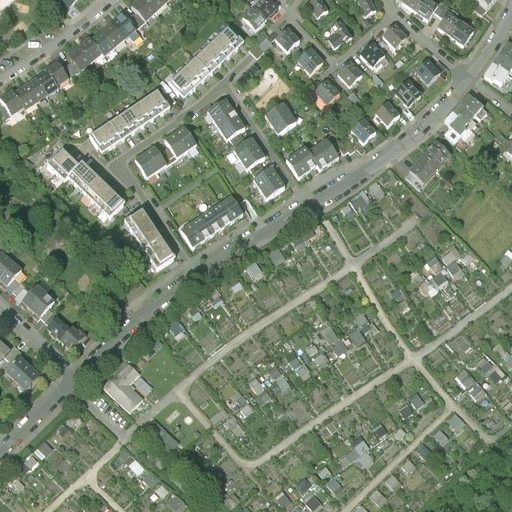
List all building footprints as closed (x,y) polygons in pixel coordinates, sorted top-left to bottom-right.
[(55,0),(68,11),(76,0),(55,0)] [(145,26),(156,16),(142,0),(131,11),(136,17),(144,25),(145,26)] [(156,16),(166,8),(158,0),(142,0),(156,16)] [(265,0),(263,0),(253,10),(266,23),(277,12),(270,4),(265,0)] [(317,0),(303,9),(309,18),(313,15),(317,21),(327,15),(317,0)] [(375,15),(366,0),(357,5),(361,12),(360,13),(365,21),(375,15)] [(406,0),(402,6),(414,15),(424,1),(423,0),(406,0)] [(471,0),(476,4),(486,13),(497,0),(471,0)] [(437,10),(424,1),(414,15),(427,24),(433,15),(437,10)] [(482,18),(486,13),(476,4),(471,10),(482,18)] [(437,10),(433,15),(444,23),(447,19),(451,13),(440,5),(437,10)] [(255,34),(266,23),(253,10),(243,21),(255,34)] [(144,25),(136,17),(127,25),(135,34),(144,25)] [(122,19),(111,28),(124,44),(135,35),(135,34),(127,25),(122,19)] [(438,32),(450,41),(460,28),(447,19),(444,23),(438,32)] [(318,34),(307,22),(302,26),(313,38),(318,34)] [(351,42),(340,24),(331,31),(335,38),(327,43),(334,52),(345,44),(346,45),(351,42)] [(111,28),(100,36),(114,52),(124,44),(111,28)] [(472,37),(460,28),(450,41),(463,50),(472,37)] [(239,50),(244,46),(229,30),(221,39),(235,54),(239,50)] [(406,43),(394,30),(382,41),(394,54),(406,43)] [(275,31),(268,38),(266,40),(271,44),(280,36),(275,31)] [(300,44),(287,31),(275,42),(287,55),(300,44)] [(268,38),(263,33),(254,42),(256,44),(258,47),(266,40),(268,38)] [(103,61),(114,52),(100,36),(91,45),(102,59),(103,61)] [(231,58),(235,54),(221,39),(212,47),(226,62),(231,58)] [(89,42),(78,51),(91,67),(102,59),(91,45),(89,42)] [(256,44),(249,51),(257,60),(264,53),(258,47),(256,44)] [(511,48),(508,46),(499,58),(511,67),(511,48)] [(222,66),(226,62),(212,47),(203,55),(217,71),(222,66)] [(373,47),(361,59),(373,71),(385,60),(373,47)] [(80,76),(91,67),(78,51),(67,60),(72,66),(80,75),(80,76)] [(325,66),(311,51),(297,64),(311,79),(325,66)] [(213,75),(217,71),(203,55),(194,63),(209,79),(213,75)] [(511,67),(499,58),(492,68),(508,79),(511,73),(511,67)] [(205,83),(209,79),(194,63),(185,71),(200,87),(205,83)] [(428,65),(416,75),(428,88),(440,77),(428,65)] [(61,72),(57,66),(44,74),(46,77),(56,92),(68,83),(61,72)] [(72,66),(61,72),(68,83),(80,75),(72,66)] [(362,78),(352,67),(339,78),(350,90),(362,78)] [(492,68),(484,80),(500,91),(508,79),(492,68)] [(196,91),(200,87),(185,71),(176,80),(191,95),(196,91)] [(383,85),(374,76),(369,81),(378,90),(383,85)] [(46,77),(35,84),(46,101),(57,94),(56,92),(46,77)] [(187,99),(191,95),(176,80),(168,88),(182,103),(187,99)] [(320,86),(316,81),(306,90),(310,94),(320,86)] [(35,108),(46,101),(35,84),(24,91),(35,108)] [(337,97),(326,84),(314,95),(325,107),(337,97)] [(421,99),(408,85),(395,97),(398,100),(402,105),(408,111),(421,99)] [(24,115),(35,108),(24,91),(13,98),(23,113),(24,115)] [(165,114),(170,111),(157,93),(147,99),(160,117),(165,114)] [(10,121),(23,113),(13,98),(11,95),(0,102),(0,105),(3,110),(9,120),(10,121)] [(361,105),(353,95),(348,100),(356,110),(361,105)] [(155,121),(160,117),(147,99),(138,106),(150,124),(155,121)] [(398,100),(393,105),(397,110),(402,105),(398,100)] [(468,100),(460,108),(474,121),(482,112),(468,100)] [(208,114),(214,124),(233,112),(231,109),(227,102),(208,114)] [(145,128),(150,124),(138,106),(128,112),(140,131),(145,128)] [(262,120),(268,130),(289,117),(283,107),(262,120)] [(400,119),(388,107),(377,117),(388,130),(400,119)] [(460,108),(452,117),(465,130),(474,121),(460,108)] [(0,116),(4,123),(9,120),(3,110),(0,111),(0,116)] [(135,134),(140,131),(128,112),(118,119),(130,137),(135,134)] [(214,124),(221,134),(240,122),(238,120),(233,112),(214,124)] [(296,127),(289,117),(268,130),(275,140),(296,127)] [(452,117),(444,126),(449,131),(447,133),(458,143),(464,137),(461,134),(465,130),(452,117)] [(126,140),(130,137),(118,119),(109,125),(121,143),(126,140)] [(242,126),(240,122),(221,134),(227,144),(230,143),(238,138),(246,132),(242,126)] [(376,137),(364,124),(352,135),(364,148),(376,137)] [(116,147),(121,143),(109,125),(99,132),(111,150),(116,147)] [(178,133),(174,136),(186,154),(196,148),(184,129),(178,133)] [(106,153),(111,150),(99,132),(89,138),(101,156),(106,153)] [(176,161),(186,154),(174,136),(168,140),(164,143),(168,148),(176,161)] [(234,152),(242,147),(238,138),(230,143),(234,152)] [(231,154),(237,164),(258,151),(255,146),(252,141),(242,147),(234,152),(231,154)] [(334,143),(329,146),(335,156),(340,153),(336,147),(334,143)] [(348,143),(343,146),(348,154),(350,156),(355,153),(348,143)] [(327,144),(317,150),(329,170),(333,167),(340,163),(335,156),(329,146),(327,144)] [(343,146),(342,144),(336,147),(340,153),(343,157),(348,154),(343,146)] [(354,148),(361,156),(365,153),(358,144),(354,148)] [(436,145),(422,160),(435,172),(450,157),(436,145)] [(165,154),(160,157),(166,167),(176,161),(168,148),(163,151),(165,154)] [(149,152),(144,156),(157,174),(166,167),(160,157),(154,149),(149,152)] [(325,172),(329,170),(317,150),(308,156),(317,171),(320,176),(325,172)] [(260,154),(258,151),(237,164),(243,175),(247,172),(258,165),(264,161),(260,154)] [(305,152),(294,159),(308,178),(313,174),(317,171),(308,156),(305,152)] [(47,167),(55,176),(67,163),(63,159),(59,155),(47,167)] [(147,181),(157,174),(144,156),(139,159),(134,162),(147,181)] [(304,181),(308,178),(294,159),(286,165),(299,184),(304,181)] [(423,186),(435,172),(422,160),(410,174),(423,186)] [(71,167),(67,163),(55,176),(63,184),(69,178),(76,172),(71,167)] [(69,178),(77,186),(91,172),(87,168),(83,164),(76,172),(69,178)] [(258,165),(247,172),(255,182),(266,175),(258,165)] [(251,184),(257,194),(278,181),(275,178),(272,171),(266,175),(255,182),(251,184)] [(77,186),(85,194),(99,180),(95,176),(91,172),(77,186)] [(417,192),(423,186),(410,174),(404,180),(417,192)] [(85,194),(93,202),(107,188),(104,185),(99,180),(85,194)] [(279,184),(278,181),(257,194),(263,204),(284,191),(279,184)] [(93,202),(101,212),(116,197),(110,192),(107,188),(93,202)] [(119,200),(116,197),(101,212),(109,221),(124,205),(119,200)] [(237,223),(243,220),(231,201),(221,208),(233,226),(237,223)] [(227,230),(233,226),(221,208),(211,214),(223,233),(227,230)] [(145,217),(141,211),(122,223),(129,234),(148,221),(145,217)] [(220,235),(223,233),(211,214),(200,221),(213,240),(220,235)] [(151,226),(148,221),(129,234),(136,244),(155,232),(151,226)] [(207,243),(213,240),(200,221),(190,228),(202,246),(207,243)] [(294,253),(317,240),(310,227),(287,240),(294,253)] [(199,248),(202,246),(190,228),(180,234),(192,253),(199,248)] [(157,236),(155,232),(136,244),(143,254),(161,242),(157,236)] [(165,247),(161,242),(143,254),(149,265),(168,253),(165,247)] [(452,246),(447,249),(448,252),(440,258),(445,266),(459,257),(452,246)] [(277,248),(266,253),(272,266),(283,262),(277,248)] [(498,262),(504,267),(511,258),(511,255),(508,251),(498,262)] [(172,259),(168,253),(149,265),(156,275),(175,263),(172,259)] [(0,277),(12,265),(1,255),(0,256),(0,277)] [(434,292),(447,284),(442,276),(445,274),(435,257),(424,263),(433,277),(427,281),(434,292)] [(453,281),(463,275),(454,262),(444,268),(453,281)] [(251,275),(258,271),(254,263),(247,267),(251,275)] [(22,274),(12,265),(0,277),(0,284),(0,288),(4,292),(14,282),(22,274)] [(19,287),(14,282),(4,292),(9,297),(19,287)] [(25,290),(20,285),(12,294),(16,298),(25,290)] [(28,310),(30,313),(46,296),(37,288),(20,307),(25,311),(27,309),(28,310)] [(15,301),(20,305),(28,296),(23,291),(15,301)] [(55,305),(46,296),(30,313),(33,315),(34,316),(32,319),(37,323),(40,320),(48,312),(55,305)] [(48,312),(40,320),(44,324),(52,316),(48,312)] [(52,316),(44,324),(49,329),(56,321),(59,319),(54,314),(52,316)] [(353,319),(362,335),(371,330),(362,314),(353,319)] [(57,342),(60,344),(70,333),(66,329),(65,329),(56,321),(49,329),(46,332),(57,342)] [(166,325),(176,341),(184,336),(174,321),(166,325)] [(319,332),(328,346),(336,341),(327,327),(319,332)] [(357,330),(349,335),(356,347),(364,342),(357,330)] [(70,333),(60,344),(67,351),(68,352),(72,348),(75,351),(86,340),(79,333),(77,335),(72,331),(70,333)] [(333,354),(343,347),(339,341),(329,348),(333,354)] [(10,353),(1,345),(0,346),(0,364),(4,360),(10,353)] [(305,351),(309,357),(317,351),(313,346),(305,351)] [(14,349),(10,353),(4,360),(9,364),(10,362),(18,353),(14,349)] [(292,352),(284,356),(298,379),(305,374),(292,352)] [(24,357),(18,353),(10,362),(14,367),(19,362),(24,357)] [(320,356),(313,358),(316,366),(323,363),(320,356)] [(483,358),(475,365),(484,375),(492,368),(483,358)] [(14,367),(6,376),(26,394),(39,380),(28,370),(19,362),(14,367)] [(113,377),(101,390),(129,414),(140,402),(125,388),(137,376),(126,366),(115,379),(113,377)] [(275,367),(266,372),(272,381),(280,377),(275,367)] [(462,392),(465,390),(472,399),(481,392),(464,370),(453,379),(462,392)] [(487,379),(495,385),(503,376),(494,370),(487,379)] [(255,378),(247,384),(256,395),(263,389),(255,378)] [(285,378),(276,382),(280,391),(289,388),(285,378)] [(252,399),(258,407),(270,398),(264,390),(252,399)] [(237,391),(231,395),(239,409),(246,405),(237,391)] [(415,412),(423,406),(416,395),(407,401),(415,412)] [(239,411),(244,417),(252,410),(247,404),(239,411)] [(406,405),(396,411),(403,421),(413,415),(406,405)] [(209,420),(213,425),(223,417),(218,412),(209,420)] [(454,414),(445,422),(456,434),(465,426),(454,414)] [(230,418),(225,423),(229,429),(235,424),(230,418)] [(179,444),(154,421),(146,431),(171,454),(179,444)] [(382,428),(372,432),(377,443),(387,438),(382,428)] [(437,431),(431,438),(441,446),(447,439),(437,431)] [(360,438),(350,445),(353,450),(338,460),(343,468),(368,450),(360,438)] [(32,454),(41,462),(52,450),(43,442),(32,454)] [(125,450),(117,455),(124,467),(132,461),(125,450)] [(134,460),(126,467),(134,478),(143,471),(134,460)] [(408,460),(399,467),(406,475),(414,468),(408,460)] [(323,468),(316,473),(322,481),(329,475),(323,468)] [(149,490),(158,481),(149,472),(140,481),(149,490)] [(394,494),(401,487),(391,476),(383,482),(394,494)] [(293,486),(298,495),(308,488),(303,480),(293,486)] [(328,489),(332,493),(339,486),(336,481),(328,489)] [(153,493),(160,501),(167,494),(160,486),(153,493)] [(378,509),(386,501),(375,490),(367,499),(378,509)] [(282,511),(290,504),(283,495),(275,501),(282,511)] [(229,511),(237,502),(230,496),(222,506),(229,511)] [(304,504),(311,511),(312,511),(320,505),(311,497),(304,504)] [(167,506),(172,511),(180,511),(184,508),(175,498),(167,506)]
